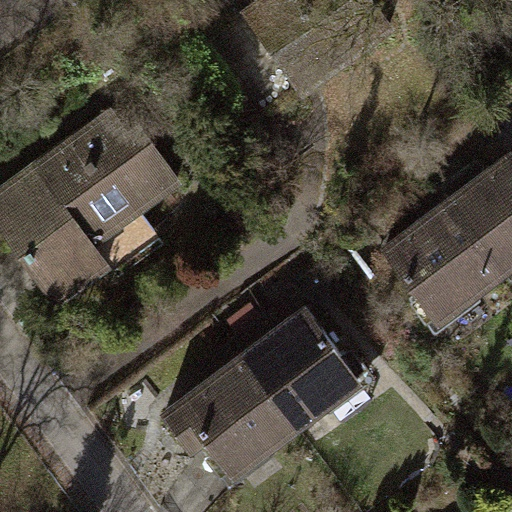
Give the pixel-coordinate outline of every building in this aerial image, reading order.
[(253,0),(186,47),(240,125),(388,22),(372,0),(253,0)] [(105,105),(0,180),(0,237),(48,304),(102,265),(85,241),(175,176),(133,117),(120,126),(105,105)] [(461,161),(430,183),(495,270),(511,256),(511,161),(504,150),(471,174),(461,161)] [(408,218),(373,244),(429,318),(495,270),(430,183),(399,206),(408,218)] [(255,313),(225,336),(289,422),(352,376),(298,303),(266,327),(255,313)] [(203,371),(168,396),(223,470),(289,422),(225,336),(194,359),(203,371)]
